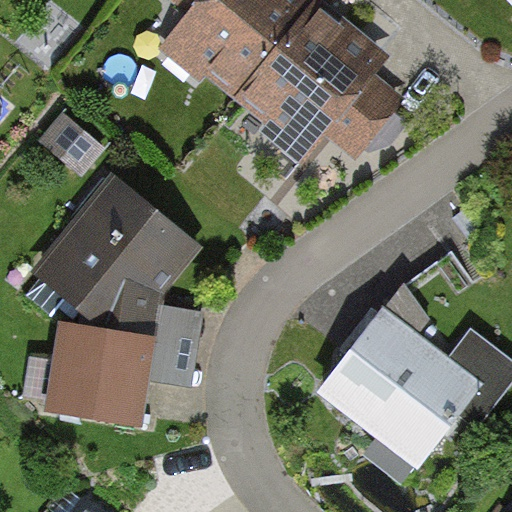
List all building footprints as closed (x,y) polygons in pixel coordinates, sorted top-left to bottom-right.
[(165,0),(176,8),(156,57),(229,115),(315,0),(165,0)] [(315,0),(229,115),(300,167),(324,144),(358,179),(414,105),(381,80),(399,56),(323,0),(315,0)] [(193,249),(114,184),(50,265),(130,328),(193,249)] [(373,313),(308,398),(412,478),(477,393),(373,313)] [(153,342),(68,328),(54,407),(139,421),(153,342)]
